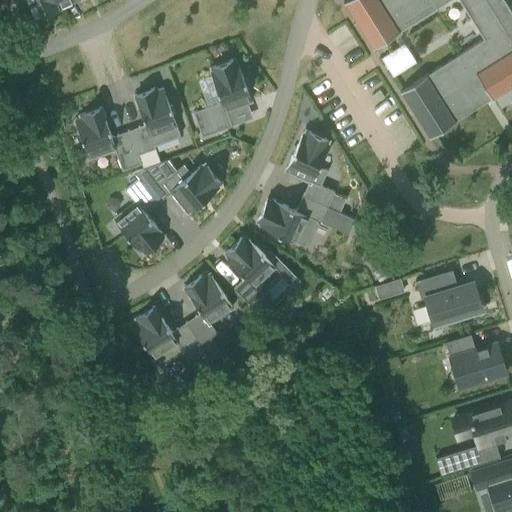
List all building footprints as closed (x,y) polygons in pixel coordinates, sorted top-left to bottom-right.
[(51,0),(12,0),(13,2),(18,0),(27,0),(35,17),(55,8),(51,0)] [(51,0),(55,8),(74,0),(51,0)] [(349,0),(344,4),(373,50),(443,4),(468,45),(399,89),(427,134),(511,80),(511,17),(501,0),(349,0)] [(397,47),(380,57),(392,76),(409,66),(397,47)] [(251,100),(237,62),(235,62),(233,58),(210,66),(212,71),(210,72),(220,101),(192,111),(201,136),(232,125),(226,109),(247,101),(251,100)] [(179,135),(162,88),(156,90),(155,86),(134,94),(144,123),(128,130),(136,154),(137,154),(155,147),(154,144),(179,135)] [(379,90),(371,95),(376,102),(383,97),(379,90)] [(98,97),(70,108),(73,116),(101,105),(98,97)] [(136,154),(128,130),(111,136),(100,106),(79,114),(80,118),(74,120),(88,158),(114,148),(122,170),(140,163),(141,163),(137,154),(136,154)] [(327,169),(318,166),(328,145),(326,144),(328,140),(305,129),(303,133),(302,133),(285,169),(308,181),(302,195),(312,200),(326,206),(334,190),(320,184),(327,169)] [(155,147),(137,154),(141,163),(142,167),(160,161),(155,147)] [(218,187),(217,185),(220,182),(205,163),(201,166),(200,164),(182,179),(176,171),(163,182),(154,170),(141,181),(140,181),(157,202),(170,192),(186,212),(218,187)] [(161,232),(145,212),(157,202),(140,181),(141,181),(138,178),(124,188),(135,202),(114,219),(139,250),(141,249),(143,253),(163,237),(160,233),(161,232)] [(319,222),(326,206),(312,200),(302,195),(295,209),(271,198),(270,200),(266,198),(256,221),(260,223),(259,224),(270,230),(305,245),(316,221),(319,222)] [(242,235),(224,252),(227,255),(226,257),(244,276),(233,287),(252,306),(253,305),(263,315),(274,304),(264,294),(262,292),(282,273),(264,255),(246,237),(245,238),(242,235)] [(451,269),(415,280),(420,298),(424,297),(431,320),(480,305),(472,280),(457,285),(451,269)] [(209,321),(232,306),(210,273),(204,276),(202,273),(183,285),(200,311),(185,321),(200,343),(216,332),(209,321)] [(377,283),(380,298),(398,294),(395,280),(377,283)] [(200,343),(185,321),(171,331),(153,305),(135,317),(137,321),(131,324),(159,366),(182,351),(188,360),(204,350),(205,349),(200,343)] [(470,333),(445,341),(450,358),(458,355),(465,378),(483,373),(485,379),(505,373),(497,345),(486,349),(485,345),(474,348),(470,333)] [(511,434),(511,399),(452,418),(458,437),(474,432),(479,445),(511,434)] [(446,454),(435,457),(441,476),(475,465),(469,446),(446,454)] [(470,471),(475,488),(486,484),(495,511),(511,505),(511,466),(509,458),(470,471)]
